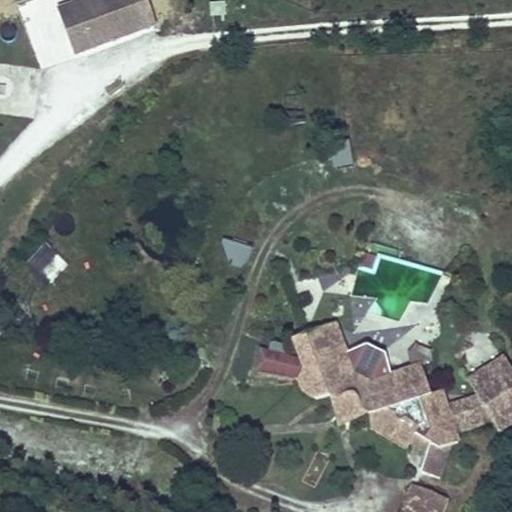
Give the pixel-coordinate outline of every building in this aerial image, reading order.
[(148,0),(79,0),(57,8),(76,56),(158,25),(148,0)] [(350,142),(329,144),(332,169),(353,167),(350,142)] [(224,241),(221,261),(247,266),(250,246),(224,241)] [(51,287),(68,260),(41,244),(25,271),(51,287)] [(298,358),(259,348),(255,371),(297,379),(296,382),(302,393),(313,399),(329,395),(337,429),(369,414),(370,431),(405,451),(410,443),(426,453),(420,472),(441,479),(452,445),(461,442),(458,434),(493,422),(500,433),(511,425),(511,368),(503,355),(466,378),(477,395),(448,404),(443,390),(431,394),(420,363),(391,373),(385,354),(366,344),(348,352),(337,322),(291,339),(298,358)] [(443,511),(448,500),(411,485),(399,511),(443,511)]
